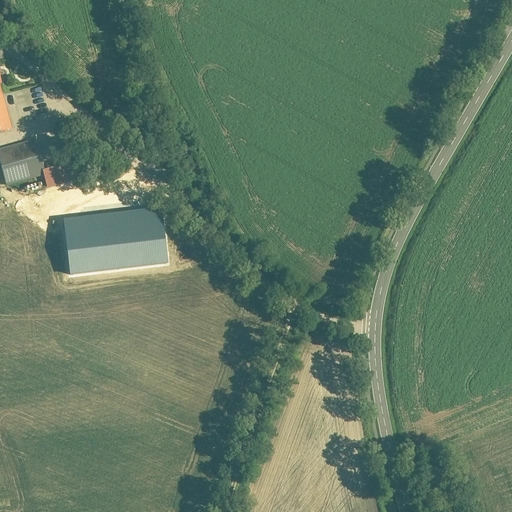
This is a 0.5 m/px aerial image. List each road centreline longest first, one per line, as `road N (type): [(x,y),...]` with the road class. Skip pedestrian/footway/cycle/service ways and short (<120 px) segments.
road 1 (secondary): [(374,326),(395,243),(511,40)]
road 2 (residential): [(226,511),(299,303)]
road 3 (residential): [(165,184),(0,44)]
road 4 (residential): [(165,184),(125,0)]
road 5 (secondary): [(404,511),(378,398),(374,326)]
road 6 (residential): [(299,303),(165,184)]
